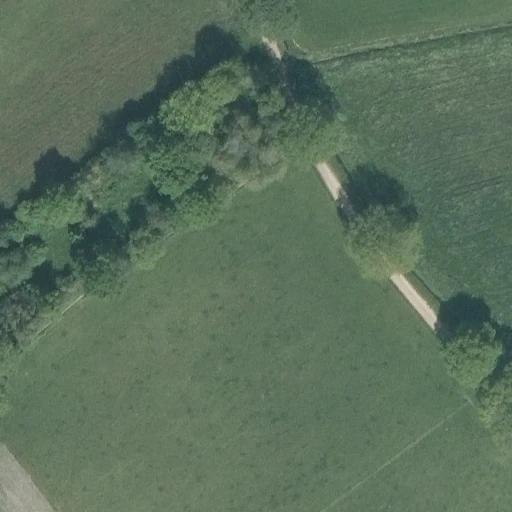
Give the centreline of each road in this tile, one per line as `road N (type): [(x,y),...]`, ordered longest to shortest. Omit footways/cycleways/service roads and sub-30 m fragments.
road 1 (track): [(305,137),(389,269),(511,409)]
road 2 (track): [(247,0),(305,137)]
